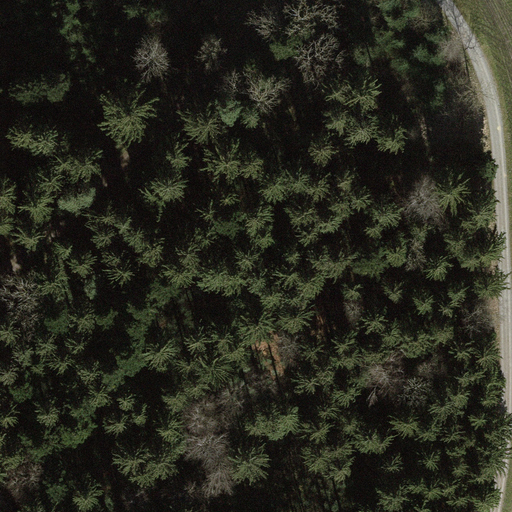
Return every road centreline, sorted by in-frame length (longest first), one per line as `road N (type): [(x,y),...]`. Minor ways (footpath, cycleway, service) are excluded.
road 1 (track): [(497,511),(511,428),(498,171),(480,58),(436,0)]
road 2 (track): [(0,269),(290,0)]
